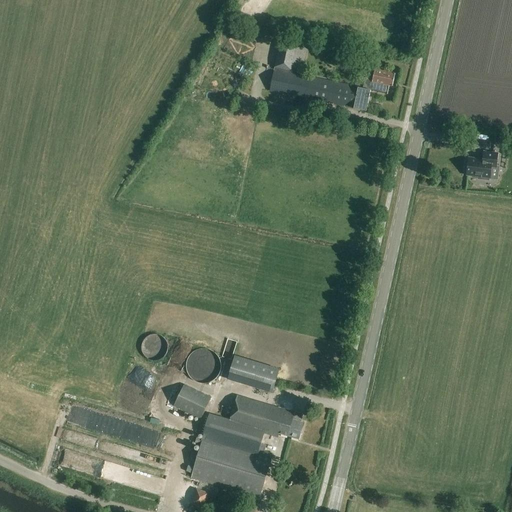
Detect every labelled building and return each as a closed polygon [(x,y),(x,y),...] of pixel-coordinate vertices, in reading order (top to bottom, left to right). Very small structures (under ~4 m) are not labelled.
[(354,109),(359,87),(292,73),(294,67),(303,69),(308,47),(300,45),(281,39),(270,91),(354,109)] [(375,69),(373,79),(366,77),(363,88),(359,87),(354,109),(366,111),(371,91),(388,95),(389,86),(393,87),(396,74),(375,69)] [(240,89),(236,96),(244,100),(247,93),(240,89)] [(497,169),(499,153),(485,152),(484,160),(469,158),(466,177),(478,178),(478,180),(490,181),(490,179),(491,179),(492,168),(497,169)] [(180,348),(193,352),(196,341),(183,337),(180,348)] [(193,371),(209,355),(203,349),(186,364),(193,371)] [(273,393),(280,370),(236,356),(228,379),(273,393)] [(201,420),(212,398),(185,385),(174,406),(201,420)] [(238,396),(229,423),(246,428),(264,433),(278,437),(279,433),(299,440),(304,423),(293,420),(295,413),(238,396)] [(204,435),(191,479),(261,500),(274,455),(259,451),(264,433),(246,428),(229,423),(209,417),(204,435)] [(267,444),(261,443),(259,451),(265,453),(267,444)] [(149,479),(149,470),(138,469),(138,478),(149,479)] [(204,509),(209,494),(197,490),(192,504),(204,509)]
